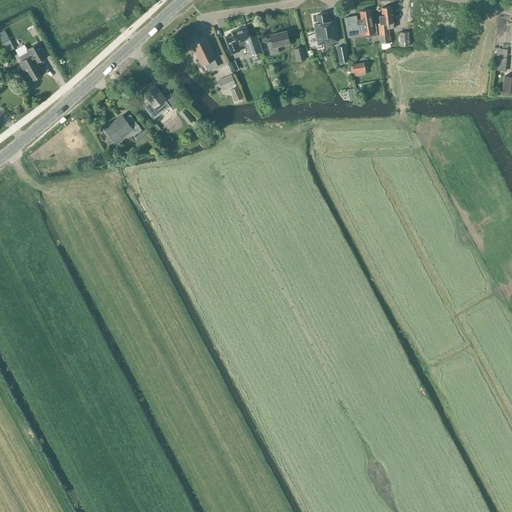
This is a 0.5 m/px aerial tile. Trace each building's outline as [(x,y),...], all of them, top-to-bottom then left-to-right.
[(391,7),(381,8),(382,16),(379,16),(380,24),(378,24),(381,44),(390,43),(389,29),(394,28),(393,22),(391,7)] [(374,33),(370,10),(360,11),(363,27),(358,28),(356,16),(344,18),(348,38),(374,33)] [(328,22),(326,13),(316,15),(318,24),(314,24),(318,45),(338,41),(335,20),(328,22)] [(250,38),(246,27),(232,32),(233,36),(226,39),(231,54),(239,51),(236,44),(241,42),(243,48),(248,46),(252,55),(262,51),(256,36),(250,38)] [(33,37),(39,34),(36,28),(29,31),(33,37)] [(0,35),(4,42),(9,39),(4,30),(0,32),(0,35)] [(277,46),(289,43),(286,31),(270,35),(272,41),(267,42),(270,55),(279,53),(277,46)] [(408,46),(408,32),(400,32),(401,46),(408,46)] [(212,51),(205,36),(192,42),(196,50),(195,51),(202,65),(204,64),(208,71),(218,66),(214,59),(217,58),(213,51),(212,51)] [(9,39),(4,42),(8,50),(14,47),(9,39)] [(47,57),(39,43),(27,50),(25,45),(15,50),(19,57),(21,61),(20,62),(30,81),(43,73),(37,62),(47,57)] [(349,62),(346,45),(336,47),(339,63),(349,62)] [(297,61),(305,59),(302,47),(293,49),(297,61)] [(239,69),(235,60),(227,63),(231,72),(239,69)] [(366,74),(364,62),(352,64),(354,76),(366,74)] [(231,75),(218,81),(222,90),(235,84),(231,75)] [(511,76),(504,76),(502,91),(511,91),(511,76)] [(144,94),(155,107),(160,103),(164,108),(169,105),(173,110),(179,105),(171,94),(165,99),(155,86),(144,94)] [(237,87),(231,90),(236,101),(242,98),(237,87)] [(179,113),(188,125),(194,120),(185,108),(179,113)] [(104,129),(115,143),(130,131),(134,136),(142,130),(130,114),(124,119),(122,116),(104,129)] [(145,129),(135,137),(137,140),(148,132),(145,129)]
